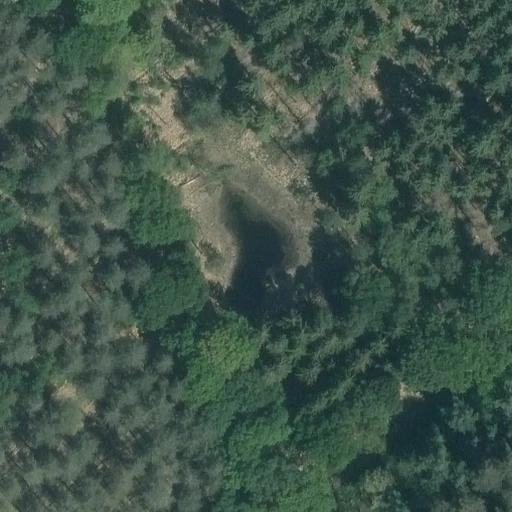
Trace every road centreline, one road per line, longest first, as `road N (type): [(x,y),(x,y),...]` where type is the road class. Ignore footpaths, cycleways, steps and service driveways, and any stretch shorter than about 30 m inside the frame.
road 1 (track): [(249,511),(48,0)]
road 2 (track): [(309,511),(511,343)]
